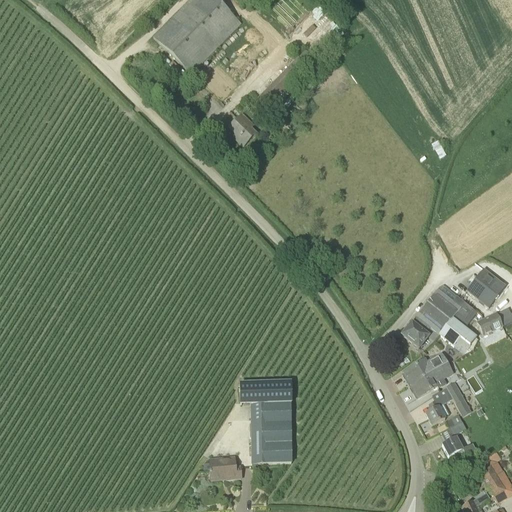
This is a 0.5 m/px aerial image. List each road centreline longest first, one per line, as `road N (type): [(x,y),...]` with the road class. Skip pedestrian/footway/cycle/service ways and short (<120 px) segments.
road 1 (unclassified): [(366,357),(262,222),(36,6)]
road 2 (track): [(458,140),(431,129),(369,28),(339,0)]
road 3 (unclassified): [(411,511),(416,462),(366,357)]
road 4 (track): [(458,140),(429,232),(436,274)]
